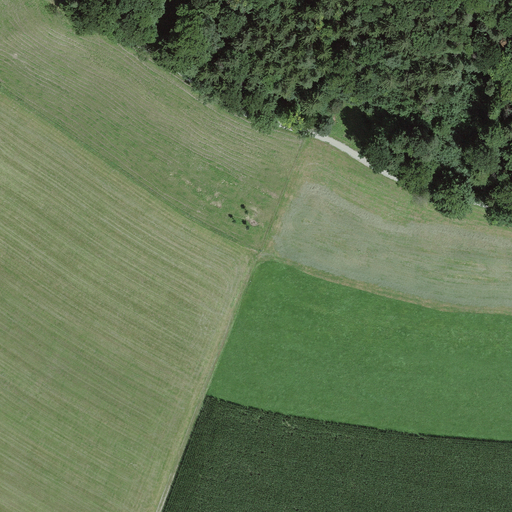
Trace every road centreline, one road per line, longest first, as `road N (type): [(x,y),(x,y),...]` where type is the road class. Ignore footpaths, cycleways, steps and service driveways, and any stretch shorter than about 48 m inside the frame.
road 1 (track): [(511,212),(254,117),(68,0)]
road 2 (track): [(159,511),(254,266)]
